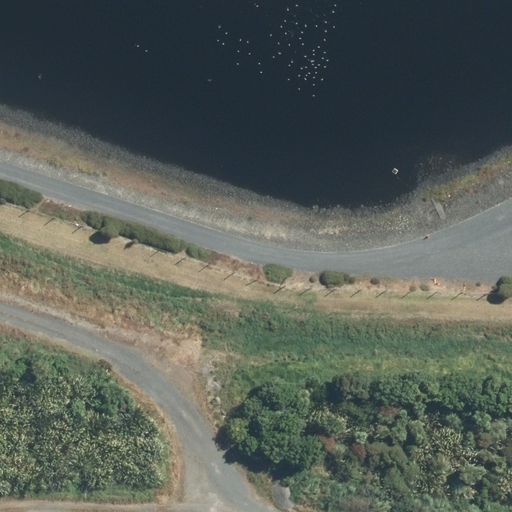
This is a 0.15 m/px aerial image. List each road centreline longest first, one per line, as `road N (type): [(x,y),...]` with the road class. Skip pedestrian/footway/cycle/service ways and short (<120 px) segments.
road 1 (track): [(210,511),(178,402),(151,373),(0,310)]
road 2 (track): [(0,509),(189,511)]
